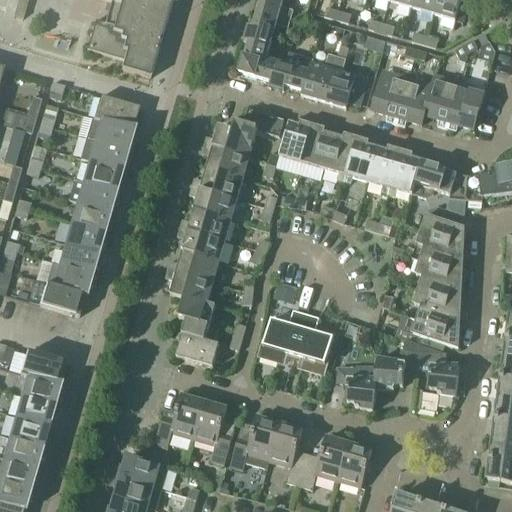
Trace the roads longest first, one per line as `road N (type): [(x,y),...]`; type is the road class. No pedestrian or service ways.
road 1 (residential): [(511,135),(467,153),(442,153),(239,96)]
road 2 (residential): [(472,435),(484,243),(492,226),(511,219)]
road 3 (residential): [(388,442),(169,380)]
road 4 (residential): [(167,104),(0,56)]
